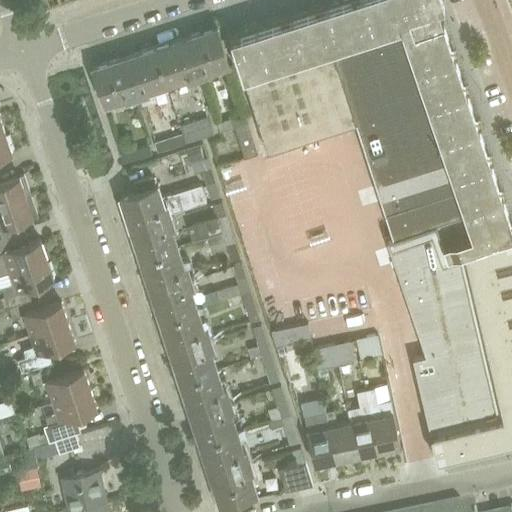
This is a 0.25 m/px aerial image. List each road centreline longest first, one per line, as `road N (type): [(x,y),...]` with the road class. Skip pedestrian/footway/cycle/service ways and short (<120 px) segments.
road 1 (unclassified): [(177,511),(23,51)]
road 2 (unclassified): [(328,511),(511,472)]
road 3 (unclassified): [(23,51),(183,0)]
